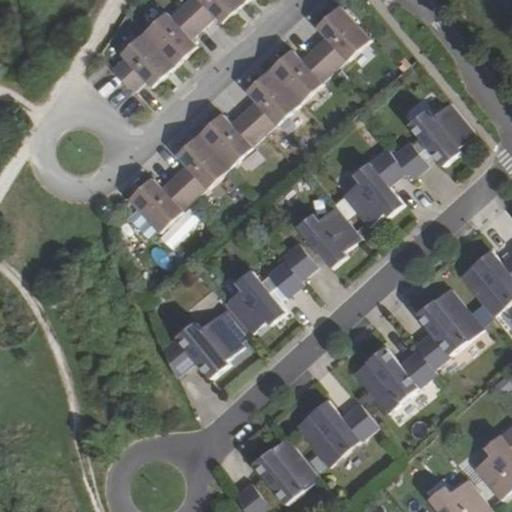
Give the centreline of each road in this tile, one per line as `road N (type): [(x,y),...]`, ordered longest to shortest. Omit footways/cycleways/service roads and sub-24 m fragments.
road 1 (residential): [(511,162),(154,495)]
road 2 (residential): [(297,0),(137,140),(0,176)]
road 3 (residential): [(411,0),(511,118)]
road 4 (track): [(118,0),(42,111)]
